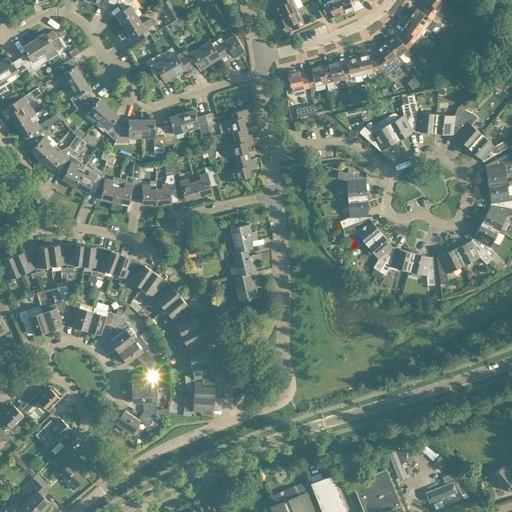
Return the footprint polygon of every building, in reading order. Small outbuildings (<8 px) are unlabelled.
[(118,0),(117,1),(122,10),(116,14),(124,27),(138,18),(133,11),(138,8),(132,0),(118,0)] [(279,0),(282,4),(275,7),(280,17),(297,9),(293,0),(279,0)] [(326,0),(320,3),(325,14),(330,12),(333,18),(343,14),(337,0),(326,0)] [(337,0),(343,14),(354,9),(351,3),(356,0),(337,0)] [(424,0),(428,3),(425,7),(441,18),(451,4),(445,0),(424,0)] [(416,8),(409,17),(425,29),(430,32),(441,18),(425,7),(422,12),(416,8)] [(297,9),(280,17),(284,27),(291,24),(293,30),(304,25),(297,9)] [(179,17),(176,11),(167,17),(170,23),(179,17)] [(225,19),(232,30),(239,25),(231,14),(225,19)] [(408,31),(404,36),(417,48),(418,48),(426,37),(421,33),(425,29),(409,17),(402,27),(408,31)] [(138,18),(124,27),(131,38),(141,31),(145,37),(157,30),(149,18),(141,23),(138,18)] [(34,39),(46,59),(47,59),(58,52),(56,50),(63,46),(53,30),(49,33),(49,34),(47,35),(45,33),(34,39)] [(486,32),(483,36),(490,41),(493,37),(486,32)] [(221,34),(215,38),(229,60),(234,57),(234,58),(245,51),(234,34),(224,40),(221,34)] [(395,34),(386,41),(399,56),(403,52),(407,56),(417,48),(404,36),(400,39),(395,34)] [(199,42),(198,44),(210,63),(219,57),(223,63),(229,60),(215,38),(210,41),(210,39),(201,45),(199,42)] [(27,53),(20,57),(26,68),(31,65),(33,69),(36,66),(46,59),(34,39),(23,47),(27,53)] [(382,54),(376,58),(382,69),(386,76),(403,62),(399,56),(386,41),(377,48),(382,54)] [(186,46),(180,50),(194,72),(199,69),(199,70),(210,63),(198,44),(196,45),(198,47),(190,52),(186,46)] [(166,57),(164,58),(175,75),(185,69),(188,75),(194,72),(180,50),(176,53),(175,52),(166,57)] [(368,53),(356,56),(361,73),(367,72),(368,76),(370,77),(375,76),(375,74),(375,71),(382,69),(376,58),(370,60),(368,53)] [(8,56),(0,60),(0,66),(7,77),(18,70),(19,72),(26,68),(20,57),(12,62),(8,56)] [(340,60),(344,79),(355,76),(355,75),(361,73),(356,56),(345,59),(347,65),(342,67),(340,60)] [(155,64),(151,59),(145,62),(159,84),(164,81),(164,82),(175,75),(164,58),(163,59),(155,64)] [(326,71),(324,71),(327,83),(328,91),(331,90),(330,87),(334,87),(333,80),(340,79),(340,80),(344,79),(340,60),(328,63),(328,65),(327,65),(325,68),(326,71)] [(64,62),(56,67),(53,69),(58,77),(61,75),(68,86),(82,76),(75,65),(69,70),(64,62)] [(312,74),(306,76),(309,87),(315,86),(315,85),(322,83),(322,84),(327,83),(324,71),(322,64),(310,67),(312,74)] [(7,77),(0,66),(0,88),(10,82),(7,77)] [(137,69),(141,76),(145,74),(141,67),(137,69)] [(299,70),(287,73),(291,92),(296,91),(296,90),(303,88),(303,89),(309,87),(306,76),(301,77),(299,70)] [(82,76),(68,86),(74,96),(72,98),(77,107),(87,99),(83,92),(89,88),(82,76)] [(506,97),(511,90),(511,86),(505,79),(497,88),(506,97)] [(20,98),(8,105),(9,105),(9,106),(10,105),(13,110),(12,110),(12,111),(10,113),(13,119),(12,120),(14,119),(17,124),(15,125),(15,126),(35,114),(32,108),(30,109),(26,103),(34,97),(31,92),(20,99),(20,98)] [(17,93),(5,100),(8,105),(20,98),(17,93)] [(388,123),(387,124),(397,140),(409,133),(408,132),(414,130),(408,103),(407,95),(402,96),(403,104),(401,105),(403,114),(398,117),(396,113),(393,113),(385,118),(388,123)] [(87,99),(77,107),(86,115),(88,112),(97,120),(108,107),(99,99),(94,105),(87,99)] [(416,101),(408,103),(414,130),(420,129),(420,131),(434,132),(436,113),(418,111),(416,101)] [(295,108),(297,117),(315,113),(313,104),(295,108)] [(436,113),(434,132),(448,134),(448,132),(454,135),(465,109),(460,107),(458,106),(454,115),(436,113)] [(108,107),(97,120),(107,128),(104,131),(115,140),(120,127),(113,121),(118,116),(108,107)] [(221,122),(224,132),(231,130),(231,131),(245,127),(244,122),(251,120),(247,107),(231,112),(233,118),(221,122)] [(194,109),(181,113),(186,130),(198,126),(201,135),(210,133),(208,126),(204,114),(196,117),(194,109)] [(465,109),(454,135),(459,137),(458,138),(468,148),(481,133),(467,121),(472,112),(465,109)] [(212,112),(204,114),(208,126),(215,124),(212,112)] [(163,127),(166,146),(167,146),(170,146),(172,144),(174,142),(175,140),(175,139),(176,138),(176,137),(175,134),(186,130),(181,113),(169,117),(171,124),(163,127)] [(35,114),(15,126),(19,131),(20,130),(24,136),(27,135),(31,140),(29,141),(30,141),(46,128),(53,123),(52,122),(58,118),(56,114),(50,117),(39,124),(36,120),(38,118),(35,114)] [(120,127),(115,140),(129,140),(129,137),(141,137),(141,119),(128,119),(128,127),(120,127)] [(154,119),(141,119),(141,137),(154,137),(154,146),(166,146),(163,127),(154,127),(154,119)] [(372,133),(364,126),(359,132),(380,151),(384,146),(385,147),(397,140),(387,124),(372,133)] [(77,135),(82,138),(85,133),(76,127),(73,132),(77,135)] [(245,127),(231,131),(235,143),(223,146),(226,157),(234,155),(248,151),(246,146),(253,144),(250,134),(248,135),(245,127)] [(46,128),(30,141),(34,147),(31,149),(37,154),(35,156),(40,160),(53,147),(56,143),(48,135),(51,133),(46,128)] [(481,133),(468,148),(478,157),(480,155),(483,161),(491,156),(507,147),(508,150),(511,147),(511,138),(505,143),(503,140),(495,145),(481,133)] [(220,143),(218,134),(211,136),(214,145),(220,143)] [(77,135),(68,147),(73,150),(81,139),(82,138),(77,135)] [(53,147),(40,160),(45,165),(46,163),(52,168),(65,154),(59,149),(57,151),(53,147)] [(486,171),(488,184),(507,181),(504,163),(511,159),(511,156),(511,155),(511,154),(511,147),(508,150),(510,152),(485,165),(488,170),(486,171)] [(104,149),(101,157),(106,160),(105,164),(110,151),(104,149)] [(110,151),(105,164),(111,166),(116,154),(110,151)] [(238,169),(226,172),(229,182),(250,176),(249,170),(256,168),(253,158),(250,159),(248,151),(234,155),(238,169)] [(216,160),(218,168),(228,166),(226,158),(216,160)] [(177,159),(171,160),(173,174),(179,173),(177,159)] [(164,161),(167,175),(173,174),(171,160),(164,161)] [(71,161),(67,169),(63,178),(69,182),(68,183),(74,186),(85,165),(78,161),(76,164),(71,161)] [(130,176),(130,183),(133,183),(138,184),(139,172),(140,163),(134,162),(132,176),(130,175),(130,176)] [(85,165),(74,186),(80,189),(81,188),(87,191),(93,181),(98,184),(101,177),(90,171),(92,168),(85,165)] [(200,179),(194,180),(199,196),(205,195),(205,193),(212,191),(211,186),(217,184),(211,166),(205,168),(206,173),(199,175),(200,179)] [(346,180),(348,199),(367,198),(366,184),(364,184),(366,177),(356,175),(339,170),(337,178),(346,180)] [(121,202),(128,203),(133,183),(130,183),(130,176),(126,175),(124,183),(119,182),(114,202),(121,203),(121,202)] [(180,180),(182,189),(185,199),(192,197),(193,198),(199,196),(194,180),(188,182),(187,178),(180,180)] [(114,202),(119,182),(105,179),(101,197),(108,199),(108,200),(114,202)] [(507,181),(488,184),(490,198),(491,198),(490,204),(511,207),(511,200),(509,200),(507,181)] [(142,185),(142,193),(143,203),(150,203),(150,205),(157,205),(156,186),(150,187),(150,184),(142,185)] [(162,186),(156,186),(157,205),(163,205),(163,203),(171,202),(170,184),(162,184),(162,186)] [(338,229),(342,228),(368,217),(366,211),(368,211),(367,198),(348,199),(349,217),(340,221),(341,223),(337,225),(338,229)] [(488,209),(481,221),(498,230),(507,214),(511,214),(511,207),(490,204),(489,210),(488,209)] [(368,217),(342,228),(338,229),(337,229),(338,233),(340,234),(343,233),(344,235),(345,235),(346,236),(347,236),(348,236),(351,233),(351,232),(354,230),(366,244),(381,232),(372,222),(371,223),(368,217)] [(476,234),(472,239),(492,259),(501,268),(504,265),(495,255),(497,254),(490,246),(498,230),(481,221),(475,234),(476,234)] [(230,228),(232,238),(236,251),(247,249),(252,248),(250,241),(257,239),(255,231),(251,232),(250,223),(230,228)] [(381,232),(366,244),(378,258),(373,267),(374,268),(370,274),(375,277),(379,271),(394,247),(389,245),(390,243),(381,232)] [(467,242),(455,248),(463,265),(479,257),(486,264),(488,262),(497,271),(501,268),(492,259),(472,239),(468,243),(467,242)] [(59,244),(48,245),(51,266),(66,264),(64,256),(60,256),(59,244)] [(75,244),(73,254),(73,256),(69,255),(68,263),(83,265),(85,245),(75,244)] [(38,247),(39,257),(40,259),(36,260),(37,268),(51,266),(48,245),(38,247)] [(85,245),(83,265),(97,267),(98,259),(94,258),(95,246),(85,245)] [(379,271),(375,277),(380,280),(384,273),(385,274),(389,268),(397,270),(398,268),(408,270),(413,252),(400,249),(399,251),(394,247),(379,271)] [(436,256),(438,266),(440,284),(448,283),(446,273),(463,265),(455,248),(442,254),(443,256),(436,256)] [(187,250),(188,257),(196,256),(195,249),(187,250)] [(247,249),(236,251),(231,253),(236,276),(250,273),(257,271),(253,255),(249,256),(247,249)] [(111,250),(107,259),(106,261),(103,260),(100,268),(113,273),(120,254),(111,250)] [(23,251),(13,255),(21,274),(34,269),(31,261),(27,262),(23,251)] [(413,252),(408,270),(426,275),(427,285),(429,285),(429,288),(435,287),(435,285),(433,266),(432,256),(426,257),(426,255),(413,252)] [(120,254),(113,273),(127,278),(130,270),(126,269),(130,257),(120,254)] [(21,274),(13,255),(3,259),(8,270),(4,272),(7,279),(16,276),(21,274)] [(144,265),(138,273),(137,275),(134,273),(129,280),(141,288),(153,271),(144,265)] [(153,271),(141,288),(152,297),(158,289),(154,287),(161,277),(153,271)] [(250,273),(236,276),(233,277),(238,300),(258,295),(256,287),(260,286),(258,278),(251,279),(250,273)] [(161,292),(154,298),(164,309),(180,296),(173,288),(164,295),(161,292)] [(180,296),(164,309),(173,320),(180,315),(177,312),(186,304),(180,296)] [(2,298),(0,298),(0,352),(2,351),(0,346),(0,335),(9,331),(1,317),(10,312),(2,298)] [(41,307),(43,312),(48,329),(62,325),(59,315),(67,313),(67,299),(41,307)] [(80,303),(67,299),(67,313),(76,315),(74,325),(87,329),(93,311),(79,307),(80,303)] [(230,318),(228,310),(222,311),(219,305),(213,306),(220,320),(230,318)] [(93,311),(87,329),(101,333),(104,324),(113,327),(120,316),(107,312),(94,307),(93,311)] [(28,312),(20,314),(25,326),(32,324),(35,334),(48,329),(43,312),(29,316),(28,312)] [(120,316),(113,327),(118,334),(110,340),(119,352),(140,336),(137,334),(135,335),(128,327),(120,316)] [(174,322),(181,335),(199,326),(195,317),(184,322),(182,318),(174,322)] [(199,326),(181,335),(187,349),(195,345),(193,341),(204,336),(199,326)] [(140,336),(119,352),(128,363),(136,357),(141,364),(142,364),(154,360),(146,349),(148,347),(140,336)] [(188,351),(191,365),(211,361),(209,351),(198,353),(197,349),(188,351)] [(129,380),(129,388),(150,387),(157,387),(156,373),(155,373),(154,360),(142,364),(142,373),(132,374),(132,380),(129,380)] [(211,361),(191,365),(194,380),(202,378),(201,373),(213,371),(211,361)] [(194,382),(193,396),(214,397),(214,387),(203,386),(203,383),(194,382)] [(150,387),(129,388),(130,396),(133,395),(133,402),(143,402),(143,412),(156,415),(156,401),(157,401),(157,387),(150,387)] [(26,404),(31,408),(38,400),(47,410),(51,413),(55,409),(52,406),(60,398),(58,396),(60,394),(54,388),(52,390),(50,388),(45,393),(41,389),(26,404)] [(193,396),(193,401),(193,411),(201,411),(201,413),(213,416),(214,397),(193,396)] [(185,404),(184,410),(183,414),(191,415),(191,411),(188,411),(189,405),(185,404)] [(0,411),(0,419),(0,420),(2,418),(11,427),(24,415),(14,405),(8,410),(5,407),(0,411)] [(156,415),(143,412),(138,419),(125,410),(117,422),(132,432),(140,420),(149,426),(156,415)] [(50,420),(43,427),(35,435),(45,445),(54,436),(59,441),(71,429),(61,419),(55,425),(50,420)] [(0,440),(1,441),(4,438),(7,440),(10,438),(0,427),(0,440)] [(15,442),(19,446),(24,440),(20,436),(15,442)] [(57,452),(61,456),(59,457),(67,465),(60,472),(69,482),(67,484),(73,490),(86,477),(81,472),(83,469),(71,458),(77,452),(71,446),(69,447),(65,443),(57,452)] [(433,459),(438,454),(427,444),(422,449),(433,459)] [(388,452),(398,478),(405,476),(399,462),(403,461),(398,448),(388,452)] [(504,465),(499,468),(491,475),(503,489),(507,487),(511,492),(511,491),(511,474),(510,472),(511,469),(511,465),(508,461),(504,465)] [(24,463),(21,466),(33,477),(36,474),(24,463)] [(386,468),(351,482),(363,511),(382,511),(401,505),(386,468)] [(454,472),(443,477),(445,482),(456,477),(454,472)] [(33,477),(32,478),(35,480),(38,483),(42,479),(37,473),(36,474),(33,477)] [(310,483),(322,511),(347,511),(332,474),(310,483)] [(33,495),(27,500),(39,511),(40,511),(50,502),(43,496),(47,492),(38,483),(35,480),(26,489),(33,495)] [(451,481),(426,491),(429,500),(454,490),(451,481)] [(461,481),(456,483),(462,494),(466,492),(461,481)] [(315,511),(307,491),(296,495),(293,486),(284,490),(284,491),(280,493),(279,492),(270,495),(274,504),(269,506),(271,511),(315,511)] [(16,499),(8,509),(11,511),(39,511),(27,500),(23,505),(16,499)] [(187,511),(215,511),(210,500),(189,509),(190,511),(187,511)]
